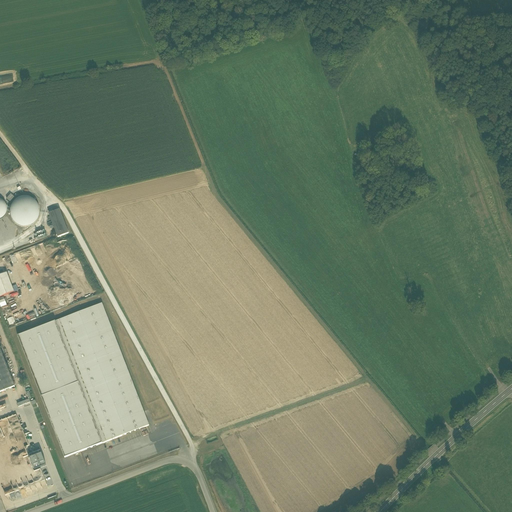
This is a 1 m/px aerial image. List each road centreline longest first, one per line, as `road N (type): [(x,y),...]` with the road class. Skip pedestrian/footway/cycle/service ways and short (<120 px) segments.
road 1 (unclassified): [(0,132),(64,209),(192,443),(193,462)]
road 2 (secondary): [(379,511),(511,388)]
